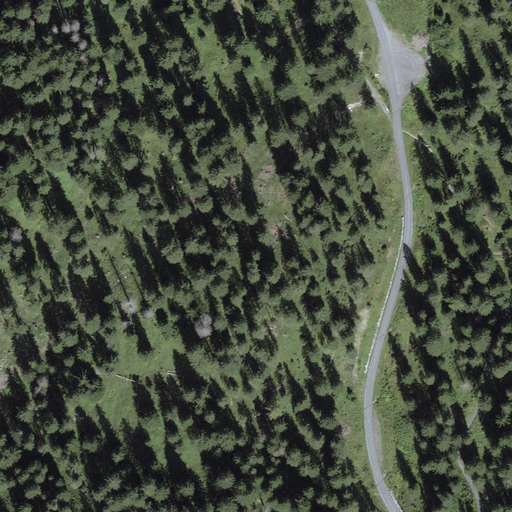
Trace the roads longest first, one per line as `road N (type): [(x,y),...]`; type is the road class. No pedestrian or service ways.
road 1 (primary): [(505,511),(421,443),(310,331),(218,218),(80,0)]
road 2 (track): [(371,0),(400,113),(413,241),(402,299),(376,346),(372,418),(379,466),(401,511)]
